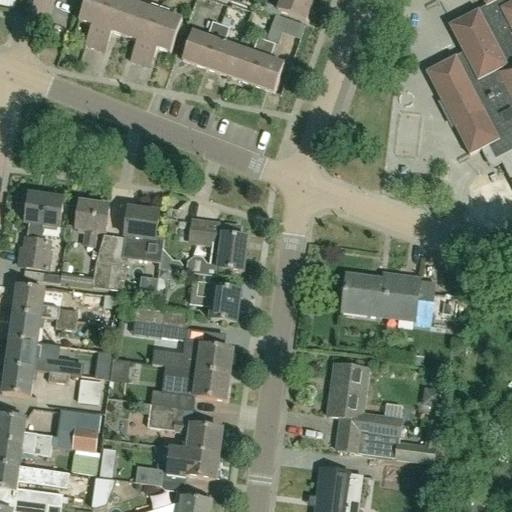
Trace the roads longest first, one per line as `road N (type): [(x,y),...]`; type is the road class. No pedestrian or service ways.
road 1 (residential): [(255,511),(298,183)]
road 2 (residential): [(298,183),(16,76)]
road 3 (residential): [(511,251),(431,233),(298,183)]
road 4 (residential): [(298,183),(359,0)]
